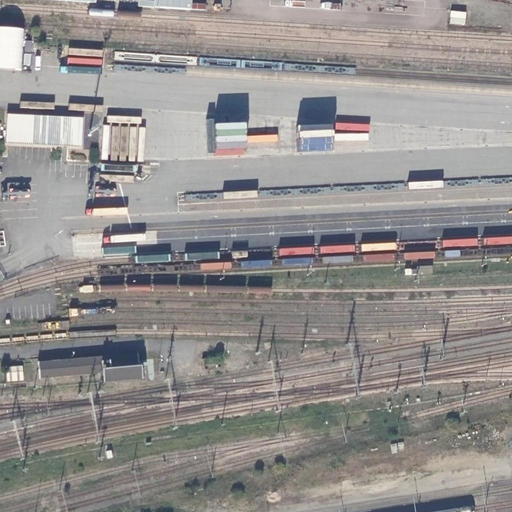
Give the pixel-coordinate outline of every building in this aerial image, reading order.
[(138,0),(138,5),(205,11),(206,4),(192,3),(191,0),(138,0)] [(465,25),(466,12),(451,10),(449,24),(465,25)] [(0,66),(20,68),(23,29),(0,26),(0,66)] [(81,117),(7,114),(5,141),(80,145),(81,117)] [(247,133),(247,121),(206,122),(207,155),(246,154),(246,142),(278,141),(278,132),(247,133)] [(332,151),(333,125),(300,124),(299,150),(332,151)] [(136,351),(36,361),(39,377),(99,372),(101,384),(139,380),(136,351)] [(218,354),(200,358),(202,369),(220,366),(218,354)] [(7,366),(6,381),(23,381),(23,366),(7,366)]
